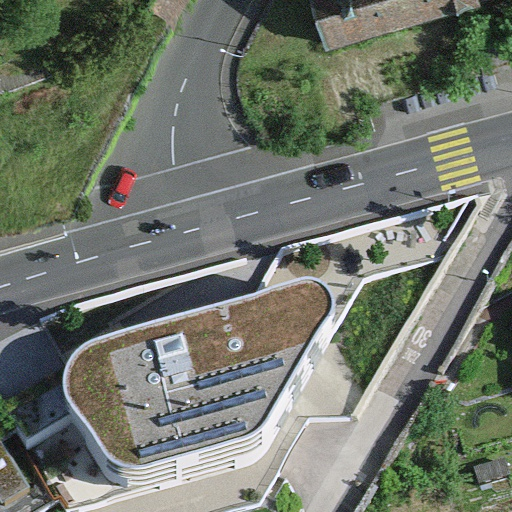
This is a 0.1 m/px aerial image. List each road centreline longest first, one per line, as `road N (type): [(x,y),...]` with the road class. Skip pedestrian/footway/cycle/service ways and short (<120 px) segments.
road 1 (residential): [(511,205),(424,376),(331,511)]
road 2 (secondary): [(511,145),(186,230)]
road 3 (residential): [(222,0),(170,114),(186,230)]
road 4 (secondary): [(186,230),(0,284)]
